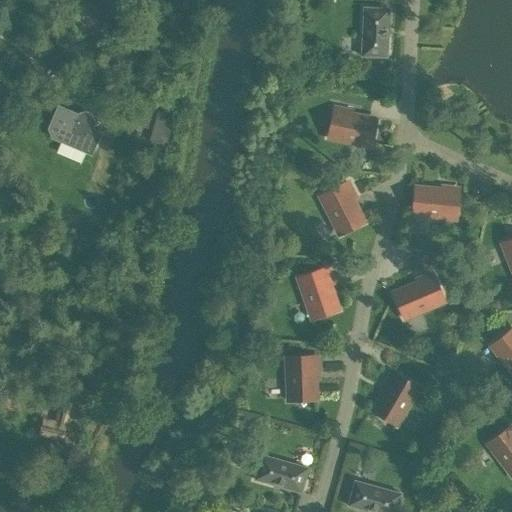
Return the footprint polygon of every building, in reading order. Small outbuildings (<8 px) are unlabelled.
[(386,57),(388,9),(363,8),(361,56),(386,57)] [(78,113),(57,105),(47,129),(51,139),(92,156),(102,132),(93,128),(95,122),(91,113),(85,110),(79,113),(78,113)] [(130,106),(127,117),(148,123),(150,111),(130,106)] [(371,147),(376,120),(351,115),(352,112),(334,108),(328,138),(371,147)] [(158,111),(150,141),(167,146),(175,115),(158,111)] [(339,234),(364,222),(352,200),(355,198),(347,182),(320,196),(339,234)] [(440,190),(415,187),(412,214),(455,219),(458,189),(440,187),(440,190)] [(511,239),(502,243),(511,268),(511,239)] [(312,318),(337,310),(329,286),(332,285),(326,267),(298,277),(312,318)] [(404,318),(444,301),(432,273),(415,280),(416,283),(393,293),(404,318)] [(511,328),(491,346),(511,372),(511,328)] [(288,400),(315,399),(314,374),(317,374),(317,356),(286,357),(288,400)] [(418,387),(394,374),(382,395),(379,394),(370,409),(396,425),(418,387)] [(62,443),(70,410),(55,406),(50,422),(42,420),(38,436),(62,443)] [(511,430),(509,427),(487,443),(511,475),(511,430)] [(254,479),(301,492),(308,468),(261,455),(254,479)] [(347,505),(371,511),(395,511),(401,494),(354,481),(347,505)]
